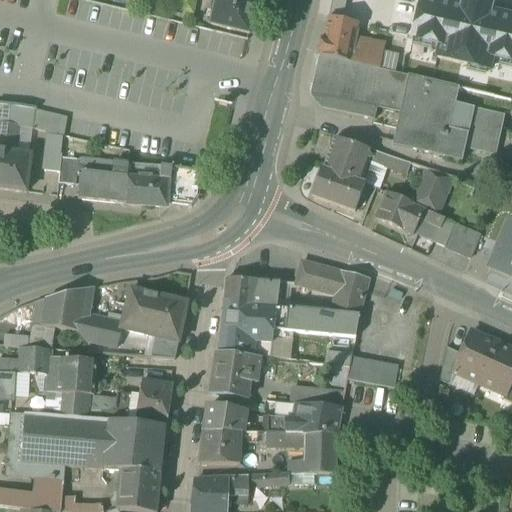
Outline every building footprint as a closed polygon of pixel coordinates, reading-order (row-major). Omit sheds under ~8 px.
[(195,0),(178,0),(176,13),(192,17),(195,0)] [(249,35),(257,2),(247,0),(216,0),(216,1),(210,26),(220,29),(219,30),(234,34),(235,32),(249,35)] [(346,0),(331,0),(328,19),(342,22),(346,0)] [(462,9),(422,0),(418,20),(417,19),(411,41),(439,48),(436,60),(489,72),(491,60),(511,64),(511,20),(487,15),(489,6),(464,0),(462,9)] [(207,5),(199,4),(197,25),(205,26),(207,5)] [(318,57),(349,64),(354,40),(358,26),(342,22),(328,19),(323,42),(321,41),(318,57)] [(384,47),(354,40),(349,64),(378,71),(383,51),(384,47)] [(397,54),(383,51),(378,71),(393,74),(397,54)] [(321,111),(374,122),(377,109),(400,114),(408,78),(393,74),(378,71),(349,64),(318,57),(310,94),(313,95),(324,97),(336,100),(333,111),(321,109),(321,111)] [(392,149),(462,164),(466,150),(494,156),(503,117),(455,106),(459,89),(408,78),(400,114),(392,149)] [(324,97),(321,109),(333,111),(336,100),(324,97)] [(9,107),(0,106),(0,125),(7,126),(9,107)] [(7,126),(4,154),(16,155),(17,148),(20,129),(31,130),(33,111),(9,107),(7,126)] [(28,156),(31,130),(20,129),(17,148),(16,155),(28,156)] [(44,172),(59,174),(60,160),(62,138),(48,137),(44,172)] [(334,139),(323,170),(359,183),(367,163),(371,153),(334,139)] [(28,156),(16,155),(4,154),(0,183),(0,190),(25,194),(30,157),(28,156)] [(387,170),(406,176),(410,166),(378,155),(373,165),(387,170)] [(77,161),(60,160),(59,174),(58,186),(74,187),(77,161)] [(373,165),(367,163),(359,183),(364,185),(379,191),(387,170),(373,165)] [(128,166),(127,179),(125,206),(162,209),(167,206),(167,204),(192,208),(198,199),(202,174),(200,174),(165,169),(161,168),(160,168),(128,166)] [(410,166),(406,176),(421,182),(425,171),(410,166)] [(364,185),(359,183),(323,170),(322,170),(312,199),(354,214),(364,185)] [(410,205),(423,211),(437,217),(453,180),(425,171),(421,182),(410,205)] [(77,202),(125,206),(127,179),(79,174),(77,202)] [(375,220),(410,235),(418,221),(423,211),(410,205),(388,195),(375,220)] [(443,220),(437,217),(423,211),(418,221),(437,230),(443,220)] [(430,243),(444,249),(454,225),(443,220),(437,230),(430,243)] [(437,230),(418,221),(410,235),(430,243),(437,230)] [(489,267),(511,276),(511,222),(508,221),(489,267)] [(480,236),(454,225),(444,249),(468,259),(480,236)] [(296,287),(309,291),(315,267),(301,263),(296,287)] [(309,291),(329,296),(335,273),(315,267),(309,291)] [(368,282),(335,273),(329,296),(337,298),(332,316),(358,318),(368,282)] [(226,286),(223,308),(276,310),(277,302),(279,285),(254,284),(254,283),(231,281),(228,281),(227,281),(226,285),(226,286)] [(277,302),(286,303),(288,285),(279,285),(277,302)] [(95,290),(85,291),(80,321),(92,324),(110,328),(111,320),(90,315),(95,290)] [(44,300),(43,311),(40,327),(54,330),(78,334),(80,321),(85,291),(44,300)] [(148,338),(155,340),(178,345),(186,305),(129,292),(124,308),(119,330),(119,332),(120,332),(148,338)] [(110,328),(119,330),(124,308),(115,306),(111,320),(110,328)] [(286,333),(287,327),(289,312),(276,310),(223,308),(221,333),(219,355),(259,359),(270,361),(273,332),(286,333)] [(32,326),(40,327),(43,311),(34,310),(32,326)] [(332,316),(289,312),(287,327),(295,328),(294,334),(354,340),(358,318),(332,316)] [(87,343),(92,324),(80,321),(78,334),(87,343)] [(87,343),(88,343),(116,349),(120,332),(119,332),(119,330),(110,328),(92,324),(87,343)] [(28,350),(50,352),(54,330),(40,327),(32,326),(28,350)] [(291,363),(294,334),(286,333),(273,332),(270,361),(291,363)] [(453,374),(479,385),(497,345),(496,345),(495,346),(484,342),(485,340),(470,333),(460,356),(452,374),(453,374)] [(20,350),(27,350),(28,338),(4,336),(3,349),(20,350)] [(155,340),(148,338),(143,359),(151,360),(155,340)] [(174,361),(178,345),(155,340),(151,360),(174,361)] [(115,357),(116,349),(88,343),(87,355),(115,357)] [(498,345),(497,345),(479,385),(504,397),(505,397),(511,381),(511,351),(508,350),(508,352),(497,347),(498,345)] [(441,372),(452,377),(453,374),(452,374),(460,356),(445,349),(441,372)] [(47,377),(48,377),(49,360),(50,352),(28,350),(27,350),(20,350),(19,362),(18,376),(28,376),(47,377)] [(209,395),(247,401),(249,384),(256,385),(259,359),(219,355),(215,355),(215,354),(209,396),(209,395)] [(351,357),(325,354),(324,367),(334,368),(349,370),(351,359),(351,357)] [(355,383),(394,390),(398,368),(351,359),(349,370),(347,382),(355,383)] [(0,374),(12,375),(18,376),(19,362),(0,360),(0,374)] [(48,395),(57,395),(60,361),(49,360),(48,377),(47,377),(45,394),(48,395)] [(95,363),(60,361),(57,395),(61,396),(88,397),(93,398),(95,363)] [(349,370),(334,368),(331,386),(334,390),(345,390),(347,382),(349,370)] [(0,400),(11,401),(11,400),(12,375),(0,374),(0,400)] [(453,374),(452,377),(447,386),(473,398),(479,385),(453,374)] [(18,376),(12,375),(11,400),(27,400),(28,376),(18,376)] [(139,397),(136,411),(134,425),(164,428),(165,429),(171,386),(141,381),(139,397)] [(502,401),(511,405),(511,381),(505,397),(504,397),(502,401)] [(295,405),(313,407),(315,393),(292,391),(290,405),(295,405)] [(313,407),(341,410),(343,399),(337,398),(338,396),(315,393),(313,407)] [(116,399),(115,403),(129,404),(130,396),(116,394),(116,399)] [(46,417),(58,418),(61,396),(57,395),(48,395),(46,417)] [(58,418),(87,421),(87,410),(88,397),(61,396),(58,418)] [(139,397),(130,396),(129,404),(128,410),(136,411),(139,397)] [(93,398),(88,397),(87,410),(109,411),(111,411),(115,406),(115,403),(116,399),(93,398)] [(108,423),(126,425),(128,410),(129,404),(115,403),(115,406),(111,411),(109,411),(108,423)] [(295,405),(290,405),(274,403),(274,418),(294,420),(295,405)] [(305,436),(336,436),(341,410),(313,407),(295,405),(294,420),(274,418),(263,418),(263,435),(268,435),(272,435),(305,436)] [(207,408),(203,435),(240,435),(242,435),(242,414),(207,408)] [(109,411),(87,410),(87,421),(108,423),(109,411)] [(126,425),(134,425),(136,411),(128,410),(126,425)] [(0,428),(9,429),(10,415),(0,414),(0,428)] [(63,483),(64,468),(20,465),(24,416),(10,415),(9,429),(5,478),(33,480),(63,483)] [(46,417),(24,416),(20,465),(64,468),(119,472),(120,472),(121,470),(159,475),(164,428),(134,425),(126,425),(108,423),(87,421),(58,418),(46,417)] [(239,467),(240,445),(240,435),(203,435),(202,435),(199,467),(239,467)] [(242,435),(240,435),(240,445),(257,445),(257,436),(242,435)] [(272,449),(304,449),(305,436),(272,435),(272,441),(272,449)] [(336,436),(305,436),(304,449),(304,463),(303,475),(314,476),(335,476),(335,475),(336,436)] [(288,476),(303,475),(304,463),(288,463),(288,476)] [(116,511),(124,511),(155,511),(159,475),(121,470),(120,472),(119,472),(117,486),(119,487),(116,511)] [(248,479),(248,490),(287,487),(287,476),(287,475),(247,478),(247,479),(248,479)] [(287,476),(287,487),(314,487),(314,476),(303,475),(288,476),(287,476)] [(190,511),(227,511),(228,497),(248,498),(248,490),(248,479),(247,479),(233,480),(195,481),(190,511)] [(33,480),(32,495),(62,499),(63,483),(33,480)] [(0,490),(0,508),(21,511),(28,511),(59,511),(62,499),(32,495),(0,490)] [(62,499),(59,511),(101,511),(100,505),(93,506),(74,506),(74,499),(62,499)]
